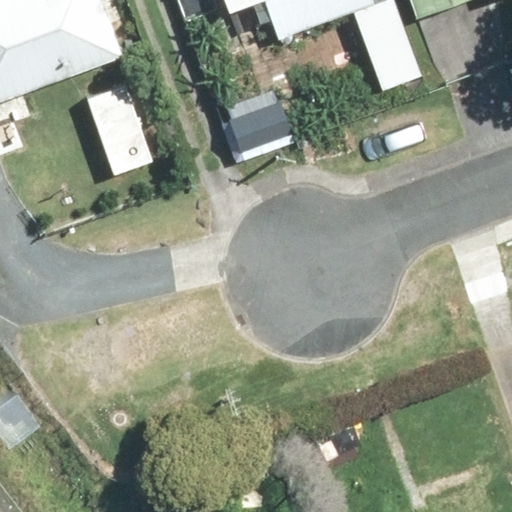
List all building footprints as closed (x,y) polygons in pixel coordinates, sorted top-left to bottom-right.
[(0,0),(0,107),(130,59),(108,0),(0,0)] [(186,0),(208,54),(256,35),(250,20),(274,10),(286,39),(384,0),(186,0)] [(511,0),(411,0),(419,19),(470,0),(501,0),(504,4),(511,1),(511,0)] [(314,115),(406,72),(388,32),(246,98),(274,159),(324,136),(314,115)] [(511,511),(511,510),(508,511),(507,511),(493,472),(435,493),(441,511),(511,511)]
